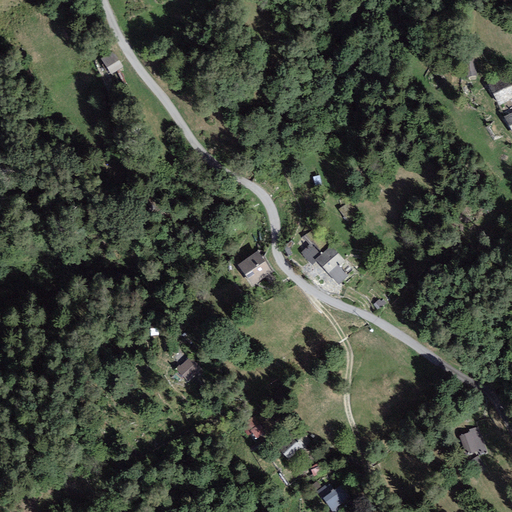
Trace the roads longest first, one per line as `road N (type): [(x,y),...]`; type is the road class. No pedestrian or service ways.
road 1 (unclassified): [(103,0),(131,60),(206,157),(271,208),(281,266),(312,294),(431,355),(485,394),(511,432)]
road 2 (track): [(386,511),(349,417),(341,336),(312,294)]
